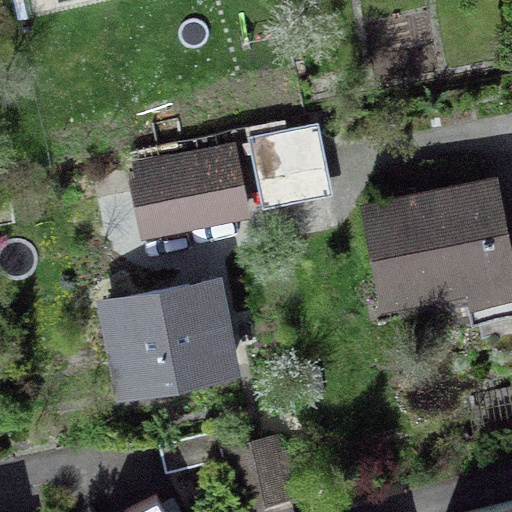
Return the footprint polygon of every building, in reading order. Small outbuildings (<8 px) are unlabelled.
[(0,0),(0,17),(14,10),(8,0),(0,0)] [(240,141),(257,217),(341,199),(324,123),(240,141)] [(257,217),(240,141),(132,165),(149,241),(257,217)] [(511,184),(380,208),(399,313),(511,292),(511,184)] [(73,255),(19,265),(27,306),(81,296),(73,255)] [(137,405),(237,382),(215,285),(115,307),(137,405)] [(218,434),(161,450),(169,481),(226,466),(218,434)] [(167,511),(156,490),(114,511),(167,511)]
